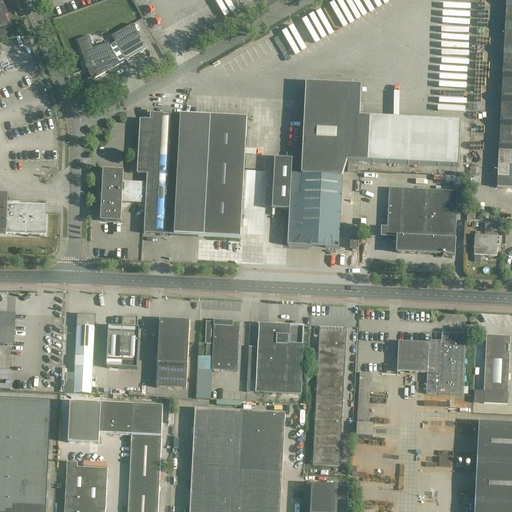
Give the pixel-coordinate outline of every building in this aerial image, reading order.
[(511,189),(511,0),(506,0),(506,9),(506,24),(505,24),(505,33),(504,47),(503,57),(504,57),(503,71),(503,72),(502,81),(503,81),(502,96),(501,105),(501,119),(500,128),(500,143),(499,143),(499,153),(498,170),(497,180),(497,189),(511,189)] [(1,4),(0,4),(0,31),(9,28),(1,4)] [(147,50),(133,25),(112,37),(115,43),(111,46),(109,44),(93,50),(89,37),(77,41),(78,42),(87,66),(85,67),(87,70),(90,69),(96,79),(108,71),(119,65),(120,65),(121,65),(121,64),(125,62),(126,62),(147,50)] [(296,48),(325,48),(325,34),(296,34),(296,48)] [(342,178),(347,161),(458,167),(461,123),(360,118),(362,87),(307,84),(301,196),(291,195),(292,160),(275,159),(272,210),(290,211),(288,246),(339,249),(342,178)] [(147,184),(123,183),(123,180),(123,173),(104,172),(101,223),(121,224),(122,203),(146,205),(144,235),(241,239),(247,119),(151,115),(150,121),(140,121),(138,175),(147,175),(147,184)] [(455,241),(457,193),(389,189),(387,241),(398,244),(398,253),(436,255),(436,256),(439,256),(439,257),(448,258),(448,256),(451,256),(454,256),(455,241)] [(6,195),(0,195),(0,234),(45,236),(45,214),(46,206),(20,205),(20,202),(6,202),(6,195)] [(498,225),(485,224),(485,232),(485,238),(475,237),(474,249),(473,249),(473,251),(474,251),(474,257),(475,254),(488,255),(488,258),(497,258),(498,247),(497,247),(497,239),(498,239),(497,239),(498,225)] [(350,239),(350,249),(358,250),(358,240),(350,239)] [(15,315),(0,313),(0,344),(13,345),(15,315)] [(77,328),(75,376),(92,376),(94,329),(95,329),(95,316),(78,316),(78,315),(77,315),(77,328)] [(137,330),(138,319),(123,318),(122,329),(109,328),(107,368),(137,370),(139,330),(137,330)] [(160,320),(157,389),(187,390),(190,322),(160,320)] [(198,370),(212,370),(212,371),(238,372),(240,324),(224,324),(206,323),(205,347),(207,347),(206,357),(198,357),(198,370)] [(247,393),(256,393),(300,395),(304,328),(260,325),(259,348),(249,348),(247,393)] [(347,329),(320,328),(313,466),(340,468),(347,329)] [(426,395),(439,396),(464,397),(467,335),(463,335),(446,335),(445,342),(429,341),(429,344),(398,343),(397,373),(427,375),(426,395)] [(487,336),(484,392),(484,404),(508,405),(511,337),(487,336)] [(75,376),(72,430),(89,430),(92,376),(75,376)] [(0,511),(43,511),(49,404),(0,401),(0,511)] [(158,511),(163,410),(133,408),(101,407),(99,437),(131,439),(127,511),(158,511)] [(190,511),(280,511),(285,415),(195,410),(190,511)] [(511,511),(511,425),(480,424),(475,511),(511,511)] [(67,463),(64,511),(105,511),(108,470),(78,468),(78,464),(67,463)] [(312,486),(310,511),(347,511),(349,488),(312,486)]
